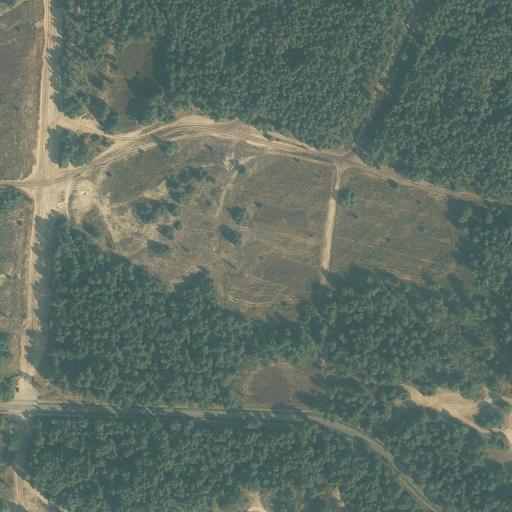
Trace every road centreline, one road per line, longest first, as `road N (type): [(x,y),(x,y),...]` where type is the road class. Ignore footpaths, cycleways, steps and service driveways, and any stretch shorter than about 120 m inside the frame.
road 1 (secondary): [(446,511),(372,445),(327,424),(0,407)]
road 2 (track): [(235,133),(511,210)]
road 3 (track): [(46,182),(190,126),(235,133)]
road 4 (track): [(417,0),(342,163)]
road 5 (track): [(235,133),(255,50),(281,0)]
